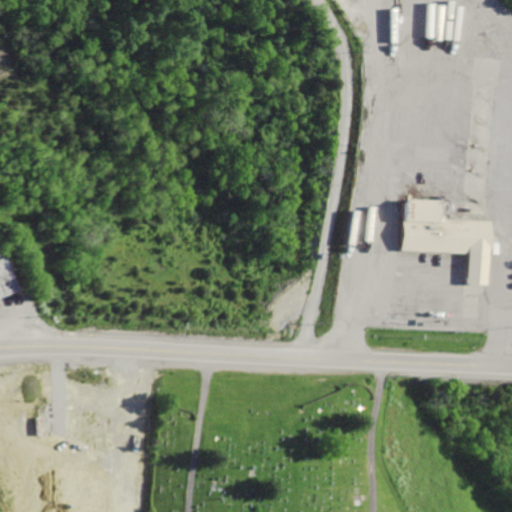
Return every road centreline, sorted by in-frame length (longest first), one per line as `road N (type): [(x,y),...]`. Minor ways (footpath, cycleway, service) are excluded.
road 1 (secondary): [(511,369),(0,351)]
road 2 (residential): [(296,361),(321,263),(345,91),(336,36),(316,0)]
